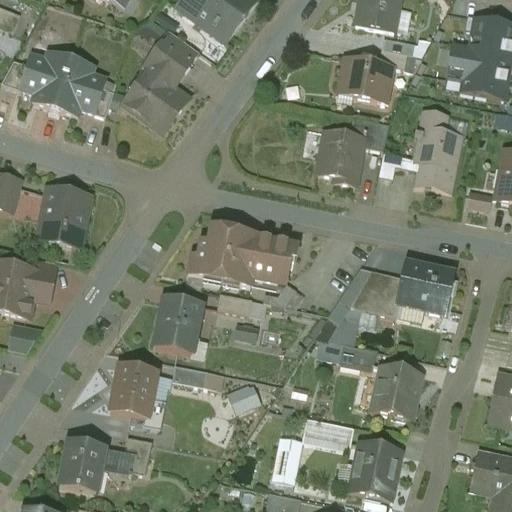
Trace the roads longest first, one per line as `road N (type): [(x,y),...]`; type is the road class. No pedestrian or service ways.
road 1 (residential): [(163,192),(499,253)]
road 2 (residential): [(163,192),(0,438)]
road 3 (residential): [(499,253),(421,511)]
road 4 (residential): [(307,0),(163,192)]
road 5 (residential): [(0,142),(163,192)]
